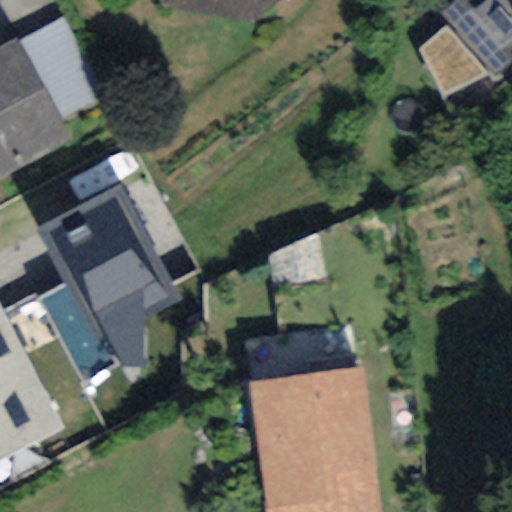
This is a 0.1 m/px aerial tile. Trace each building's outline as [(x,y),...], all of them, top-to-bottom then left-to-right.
[(158,0),(162,7),(251,23),(279,0),(158,0)] [(487,74),(493,80),(511,62),(511,0),(455,0),(436,17),(446,29),(487,74)] [(63,19),(18,43),(60,121),(105,96),(63,19)] [(442,95),(487,74),(446,29),(418,50),(442,95)] [(18,43),(0,52),(0,175),(69,139),(60,121),(18,43)] [(121,184),(40,229),(114,369),(143,367),(143,321),(178,301),(121,184)] [(0,308),(0,463),(64,430),(0,308)] [(382,511),(362,367),(246,383),(264,511),(382,511)]
